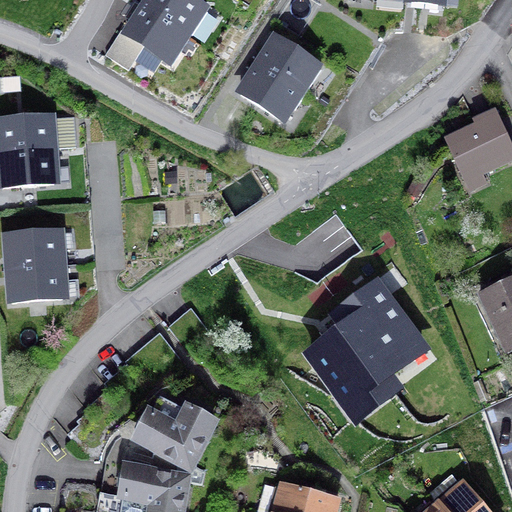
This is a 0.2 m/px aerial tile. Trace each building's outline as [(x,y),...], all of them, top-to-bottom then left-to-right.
[(193,22),(202,9),(187,0),(150,0),(144,10),(189,39),(198,26),(193,22)] [(291,0),(282,15),(304,28),(320,0),(291,0)] [(144,48),(172,66),(189,39),(144,10),(127,36),(121,33),(106,56),(129,71),(144,48)] [(276,41),(258,68),(303,97),(321,70),(276,41)] [(295,111),(303,97),(258,68),(241,95),(281,121),(290,107),(295,111)] [(486,183),(482,174),(511,159),(511,151),(495,114),(474,124),(477,131),(448,145),(469,190),(486,183)] [(0,123),(0,151),(0,156),(57,152),(55,120),(0,123)] [(59,169),(57,152),(0,156),(3,189),(54,185),(53,169),(59,169)] [(414,180),(407,194),(416,198),(423,185),(414,180)] [(443,186),(439,190),(444,194),(447,189),(443,186)] [(7,238),(9,271),(66,267),(65,250),(59,251),(58,235),(7,238)] [(67,283),(66,267),(9,271),(11,303),(62,299),(61,283),(67,283)] [(378,280),(330,316),(339,329),(304,356),(355,423),(439,361),(378,280)] [(511,280),(480,295),(508,355),(511,352),(511,280)] [(160,397),(136,442),(190,469),(213,425),(160,397)] [(127,469),(119,511),(181,511),(187,479),(127,469)] [(440,506),(439,507),(442,511),(482,511),(462,488),(461,489),(453,480),(449,479),(431,494),(440,506)] [(283,489),(276,511),(333,511),(336,504),(283,489)]
